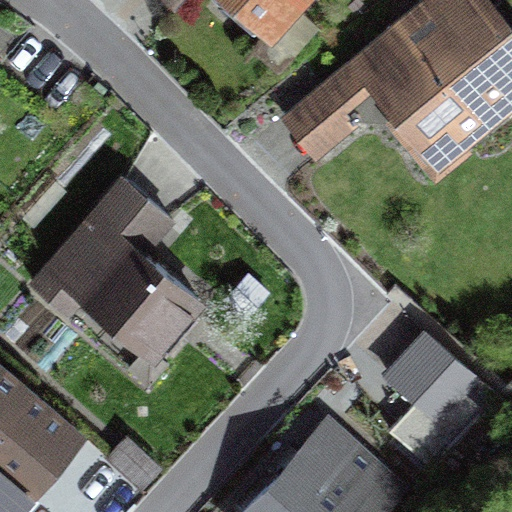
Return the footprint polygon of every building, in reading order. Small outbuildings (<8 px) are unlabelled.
[(223,0),(264,41),(305,0),(223,0)] [(430,179),(511,111),(511,27),(489,0),(434,0),(355,67),(344,54),(271,115),(311,163),(373,112),(430,179)] [(128,344),(181,283),(111,223),(135,195),(97,162),(11,261),(49,294),(58,283),(128,344)] [(428,341),(394,376),(438,417),(472,382),(428,341)] [(66,424),(0,368),(0,474),(14,486),(66,424)] [(413,511),(420,505),(355,447),(338,466),(326,455),(274,511),(413,511)] [(0,511),(6,511),(22,493),(14,486),(0,474),(0,511)]
